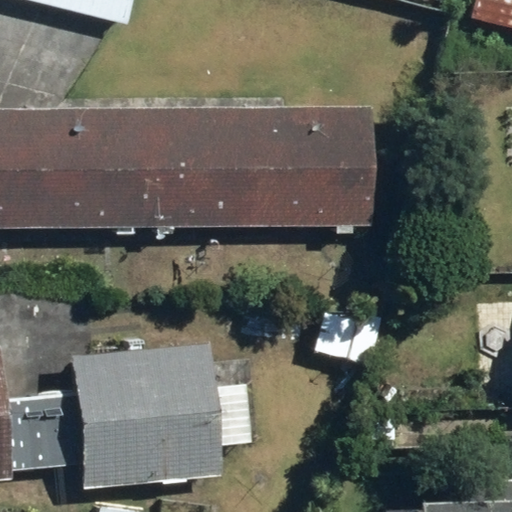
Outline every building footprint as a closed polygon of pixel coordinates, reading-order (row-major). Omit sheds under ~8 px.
[(123,0),(12,0),(118,26),(123,0)] [(511,0),(466,0),(462,20),(511,31),(511,0)] [(0,111),(0,229),(356,229),(359,109),(0,111)] [(305,352),(361,365),(374,314),(317,300),(305,352)] [(511,388),(510,435),(511,434),(511,311),(476,312),(475,387),(511,388)] [(0,398),(0,473),(67,467),(69,495),(218,482),(205,345),(54,359),(57,394),(0,398)] [(493,507),(378,505),(377,511),(511,511),(511,473),(493,473),(493,507)]
